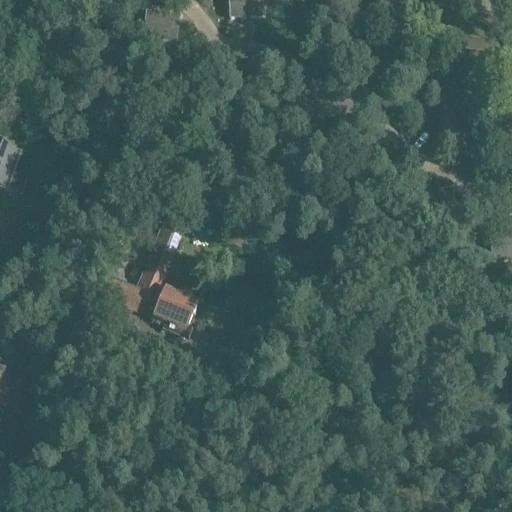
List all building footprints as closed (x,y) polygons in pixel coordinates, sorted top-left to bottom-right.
[(261,0),(228,0),(230,22),(263,20),(261,0)] [(322,0),(321,20),(354,22),(355,0),(322,0)] [(451,9),(451,0),(418,0),(418,7),(451,9)] [(146,15),(143,41),(176,45),(179,19),(146,15)] [(495,70),(497,45),(465,41),(462,67),(495,70)] [(400,84),(405,58),(372,53),(368,78),(400,84)] [(246,63),(213,65),(215,91),(248,89),(246,63)] [(284,106),(288,132),(321,127),(317,101),(284,106)] [(443,110),(443,136),(476,137),(476,111),(443,110)] [(0,188),(21,197),(27,181),(12,176),(20,154),(0,147),(0,188)] [(350,157),(353,183),(385,180),(383,154),(350,157)] [(418,197),(422,223),(454,218),(451,192),(418,197)] [(151,257),(172,266),(191,222),(170,213),(151,257)] [(511,236),(489,239),(492,265),(511,262),(511,236)] [(196,307),(159,291),(169,268),(151,261),(138,292),(113,281),(105,302),(153,322),(153,321),(165,326),(162,333),(188,344),(193,332),(186,329),(196,307)] [(0,417),(12,379),(0,375),(0,417)]
